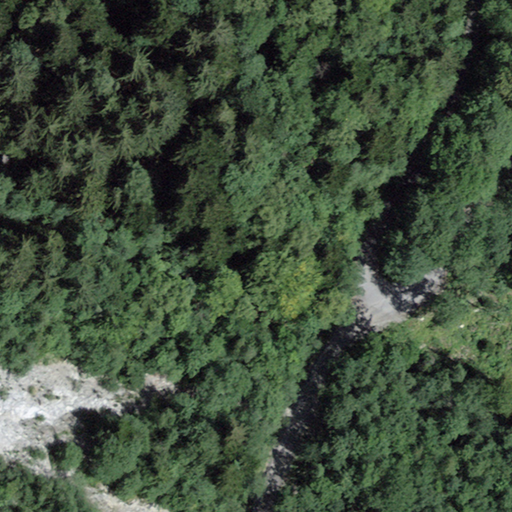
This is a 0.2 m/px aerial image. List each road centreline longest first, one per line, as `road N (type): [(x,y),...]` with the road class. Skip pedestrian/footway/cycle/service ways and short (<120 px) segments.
road 1 (track): [(511,161),(445,275),(423,294),(386,303),(361,275),(360,257),(446,108),(476,0)]
road 2 (track): [(262,511),(330,342),(372,294)]
